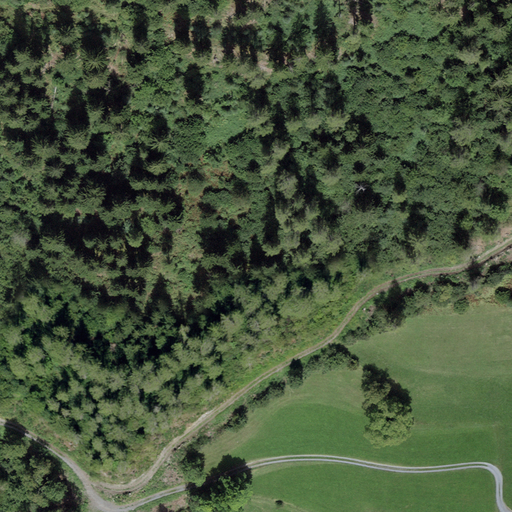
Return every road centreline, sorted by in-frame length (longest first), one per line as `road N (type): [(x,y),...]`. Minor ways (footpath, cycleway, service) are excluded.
road 1 (track): [(505,511),(493,470),(408,472),(306,458),(259,463),(106,508),(45,442),(0,423)]
road 2 (track): [(81,477),(124,494),(250,386),(330,340),(382,287),(463,270),(511,244)]
